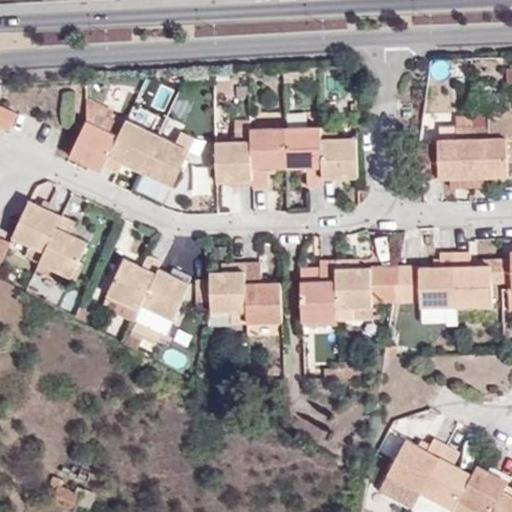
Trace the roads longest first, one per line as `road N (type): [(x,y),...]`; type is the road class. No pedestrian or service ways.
road 1 (tertiary): [(461,0),(0,23)]
road 2 (residential): [(0,172),(37,161),(172,223),(386,217)]
road 3 (tertiary): [(0,56),(382,39)]
road 4 (residential): [(382,39),(386,217)]
road 5 (tertiary): [(382,39),(511,33)]
road 6 (residential): [(386,217),(511,211)]
